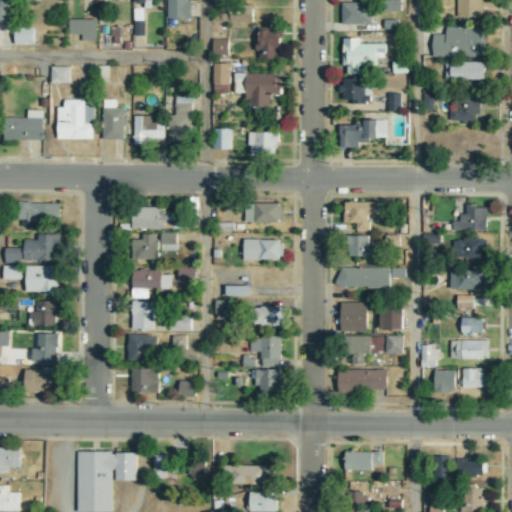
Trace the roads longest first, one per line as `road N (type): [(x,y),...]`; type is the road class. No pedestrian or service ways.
road 1 (residential): [(311,511),(313,0)]
road 2 (residential): [(416,424),(0,418)]
road 3 (residential): [(511,178),(206,178)]
road 4 (residential): [(96,175),(97,418)]
road 5 (residential): [(206,178),(0,175)]
